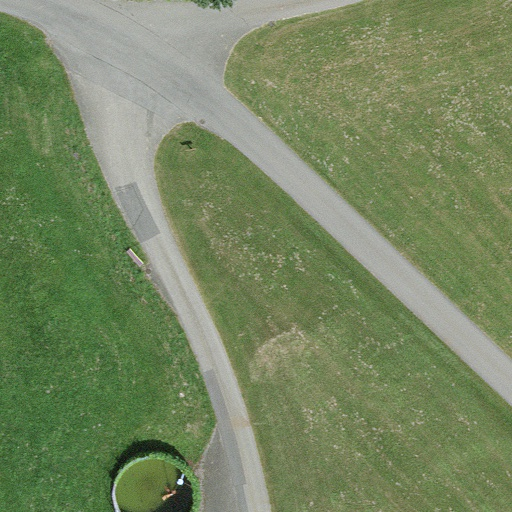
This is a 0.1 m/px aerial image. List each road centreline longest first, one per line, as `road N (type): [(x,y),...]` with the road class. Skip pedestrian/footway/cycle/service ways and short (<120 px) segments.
road 1 (residential): [(152,57),(121,106),(122,138),(228,403),(255,511)]
road 2 (unclassified): [(152,57),(261,145),(511,385)]
road 3 (residential): [(152,57),(182,37),(294,0)]
road 4 (unclassified): [(18,0),(152,57)]
